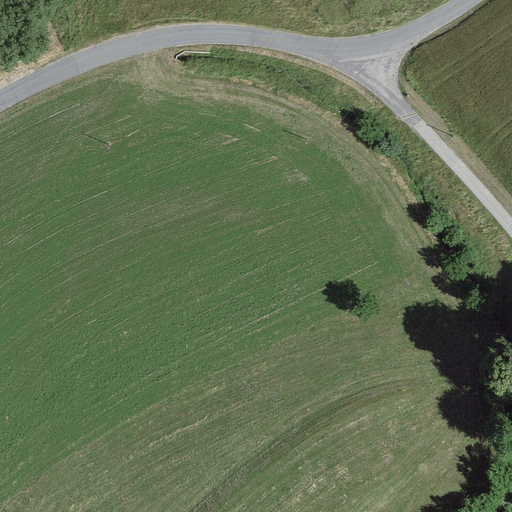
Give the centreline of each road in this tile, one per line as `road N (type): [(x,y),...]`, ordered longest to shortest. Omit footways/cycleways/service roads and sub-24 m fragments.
road 1 (track): [(127,49),(161,72),(264,92),(378,163),(441,271),(511,459)]
road 2 (unclassified): [(0,102),(174,36),(357,48),(421,30),(467,0)]
